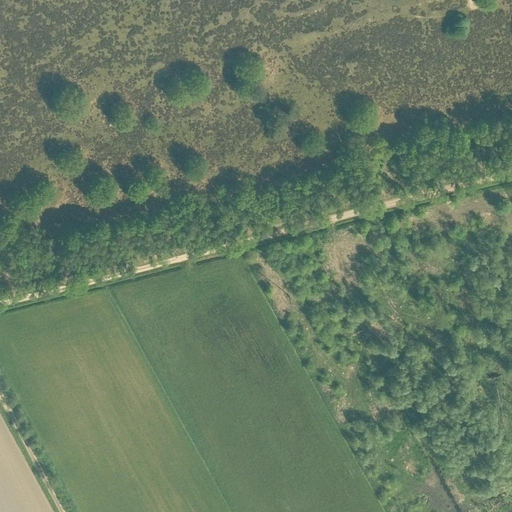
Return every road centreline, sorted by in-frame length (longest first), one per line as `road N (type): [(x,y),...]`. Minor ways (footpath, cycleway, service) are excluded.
road 1 (track): [(0,302),(511,173)]
road 2 (track): [(0,392),(61,511)]
